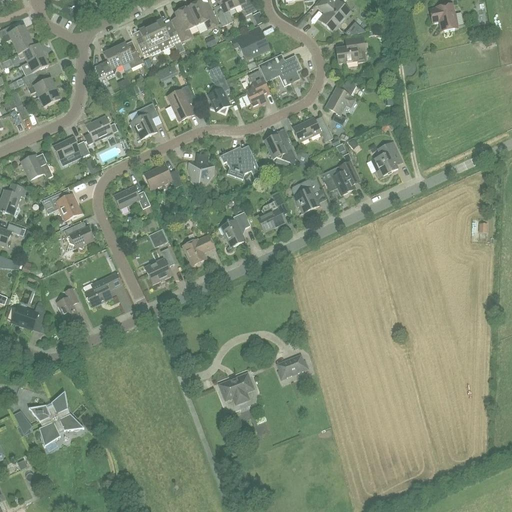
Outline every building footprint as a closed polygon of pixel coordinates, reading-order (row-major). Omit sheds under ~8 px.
[(229,12),(235,9),(230,0),(217,0),(222,11),(216,14),(222,28),(233,23),(229,12)] [(230,0),(235,9),(241,6),(246,17),(257,12),(251,0),(247,0),(244,1),(243,0),(230,0)] [(333,33),(351,13),(341,4),(342,3),(346,2),(345,0),(323,0),(317,7),(326,15),(320,22),(333,33)] [(201,3),(200,4),(198,2),(193,5),(193,7),(188,9),(197,27),(204,24),(208,31),(219,26),(213,12),(209,3),(202,6),(201,3)] [(456,29),(451,6),(452,6),(452,5),(437,8),(437,10),(430,11),(432,24),(440,22),(441,24),(441,25),(442,32),(441,32),(442,32),(457,29),(456,29)] [(197,27),(188,9),(176,15),(177,18),(171,21),(181,43),(192,38),(189,31),(197,27)] [(168,36),(161,22),(150,27),(162,52),(175,46),(179,55),(185,52),(181,44),(176,32),(168,36)] [(366,33),(355,23),(345,35),(348,38),(365,33),(366,33)] [(13,46),(30,38),(25,28),(15,32),(13,26),(0,32),(0,37),(3,45),(11,41),(13,46)] [(157,55),(162,52),(150,27),(139,32),(144,43),(138,46),(144,59),(152,56),(153,53),(157,55)] [(246,61),(269,50),(259,29),(231,42),(235,48),(239,46),(246,61)] [(208,49),(217,45),(214,37),(205,42),(208,49)] [(34,48),(30,38),(13,46),(18,56),(23,54),(34,48)] [(365,54),(365,53),(368,53),(367,44),(364,44),(363,39),(345,41),(346,48),(336,50),(338,65),(358,62),(358,64),(365,63),(364,54),(365,54)] [(115,50),(122,67),(129,64),(132,70),(143,65),(137,52),(130,55),(125,45),(115,50)] [(28,64),(44,57),(39,46),(34,48),(23,54),(18,56),(20,60),(25,58),(28,64)] [(104,55),(107,62),(95,68),(100,79),(106,76),(108,81),(115,77),(115,76),(117,69),(122,67),(115,50),(104,55)] [(285,62),(282,56),(272,60),(258,67),(266,83),(279,77),(285,88),(300,80),(297,73),(301,70),(295,57),(285,62)] [(26,85),(38,79),(36,73),(49,67),(44,57),(28,64),(21,67),(26,77),(23,79),(26,85)] [(164,80),(182,72),(179,65),(161,73),(164,80)] [(227,109),(230,108),(223,94),(230,91),(219,67),(208,72),(214,84),(216,88),(215,93),(208,96),(212,104),(211,109),(214,110),(216,114),(220,112),(225,114),(227,109)] [(266,87),(259,72),(249,77),(253,86),(252,89),(245,92),(254,110),(267,104),(265,99),(270,96),(266,87)] [(39,98),(55,91),(50,80),(41,85),(38,79),(26,85),(31,96),(37,93),(39,98)] [(350,99),(356,88),(346,82),(341,92),(336,90),(326,109),(336,114),(332,121),(342,127),(347,120),(340,116),(346,106),(350,109),(355,101),(350,99)] [(125,91),(131,98),(139,91),(133,84),(125,91)] [(171,121),(177,119),(179,123),(194,116),(188,103),(195,100),(188,87),(182,90),(182,91),(167,98),(172,108),(165,111),(171,121)] [(55,91),(39,98),(44,109),(60,101),(55,91)] [(16,108),(13,101),(8,103),(8,104),(5,105),(7,109),(10,108),(12,111),(16,108)] [(139,142),(157,133),(151,121),(159,117),(153,105),(136,113),(140,119),(131,124),(139,142)] [(24,109),(23,106),(17,109),(23,122),(29,119),(28,116),(30,115),(27,108),(24,109)] [(16,128),(22,125),(16,112),(10,115),(16,128)] [(88,146),(113,135),(106,118),(86,127),(89,135),(84,137),(88,146)] [(325,124),(322,118),(315,121),(314,118),(292,128),(300,144),(321,134),(325,143),(332,140),(325,124)] [(283,142),(280,142),(278,136),(265,142),(273,161),(277,159),(290,164),(292,167),(298,164),(287,140),(283,142)] [(77,146),(73,139),(54,148),(60,161),(79,151),(83,159),(90,155),(84,143),(77,146)] [(380,179),(398,170),(396,167),(403,164),(393,143),(378,150),(381,157),(372,162),(380,179)] [(242,152),(241,148),(220,157),(224,165),(227,163),(230,170),(235,173),(240,174),(245,176),(251,172),(256,183),(264,179),(260,172),(251,152),(246,154),(243,153),(242,152)] [(206,186),(214,175),(208,162),(209,157),(197,155),(196,161),(187,172),(192,184),(206,186)] [(41,168),(36,156),(22,163),(30,182),(44,175),(47,181),(53,178),(47,165),(41,168)] [(355,190),(354,186),(360,184),(350,163),(339,169),(342,174),(324,182),(330,193),(338,189),(341,197),(355,190)] [(54,165),(49,168),(52,175),(58,172),(54,165)] [(169,175),(165,167),(145,176),(151,190),(171,181),(175,190),(183,186),(176,171),(169,175)] [(320,191),(314,179),(301,185),(292,189),(291,191),(294,196),(295,196),(293,197),(298,208),(301,207),(304,214),(320,207),(319,205),(327,201),(322,191),(320,191)] [(24,199),(27,191),(11,185),(9,193),(3,191),(0,199),(0,212),(15,218),(16,218),(17,218),(17,217),(18,217),(20,211),(20,210),(19,209),(16,208),(20,197),(24,199)] [(137,196),(134,188),(114,198),(120,210),(139,202),(143,211),(144,210),(146,216),(153,213),(150,207),(151,207),(144,193),(137,196)] [(265,234),(285,224),(281,217),(288,214),(279,194),(272,197),(274,202),(262,208),(261,212),(262,214),(251,220),(255,227),(256,226),(259,233),(264,231),(265,234)] [(66,222),(82,215),(73,195),(57,202),(66,222)] [(245,242),(242,235),(243,231),(251,227),(244,214),(233,219),(235,222),(219,229),(223,237),(225,236),(231,248),(228,249),(228,250),(245,242)] [(20,237),(23,230),(9,225),(7,232),(0,229),(0,245),(6,248),(11,234),(20,237)] [(487,226),(479,225),(478,234),(487,235),(487,226)] [(94,242),(88,229),(83,231),(81,230),(78,231),(76,227),(64,232),(69,245),(74,247),(76,250),(79,249),(82,250),(83,247),(94,242)] [(162,231),(155,235),(161,247),(168,244),(162,231)] [(215,249),(209,237),(198,242),(197,241),(183,247),(192,267),(206,260),(204,254),(215,249)] [(153,286),(172,276),(168,268),(176,265),(168,250),(161,253),(164,260),(145,269),(153,286)] [(21,265),(0,257),(0,269),(19,272),(21,265)] [(121,286),(116,275),(91,287),(92,291),(86,294),(93,308),(112,299),(109,292),(121,286)] [(67,326),(80,320),(73,307),(79,304),(72,290),(65,293),(68,299),(57,304),(63,316),(62,316),(67,326)] [(42,307),(43,305),(39,303),(38,306),(37,306),(35,313),(17,308),(12,323),(32,331),(36,321),(44,324),(46,318),(45,308),(42,307)] [(303,363),(301,357),(278,366),(280,372),(278,373),(281,381),(308,370),(305,362),(303,363)] [(251,384),(247,375),(227,384),(219,387),(223,395),(225,394),(227,401),(233,399),(235,403),(239,405),(246,402),(247,398),(246,394),(252,392),(249,385),(251,384)] [(58,448),(54,442),(61,438),(59,434),(64,432),(84,430),(68,414),(65,393),(49,406),(29,410),(44,428),(39,430),(45,449),(45,448),(49,454),(58,448)] [(32,434),(27,425),(17,430),(21,439),(32,434)]
